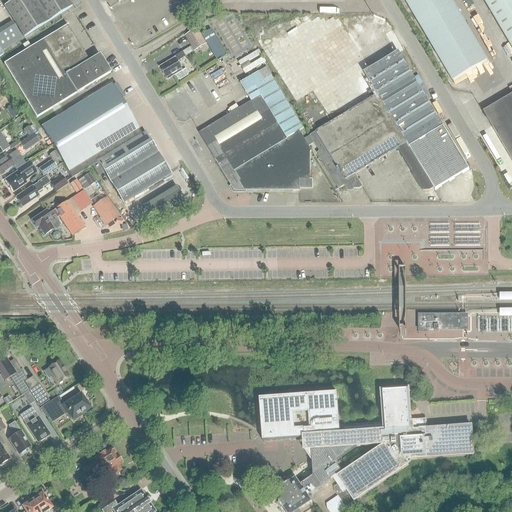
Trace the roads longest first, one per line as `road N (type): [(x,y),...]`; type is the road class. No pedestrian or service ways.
road 1 (unclassified): [(92,358),(125,345),(415,352)]
road 2 (unclassified): [(493,210),(219,207)]
road 3 (unclassified): [(219,207),(92,0)]
road 4 (unclassified): [(493,210),(487,171),(385,0)]
road 5 (unclassified): [(219,207),(139,239),(55,252),(28,265)]
road 6 (residential): [(0,496),(126,410)]
road 7 (tertiary): [(194,511),(126,410)]
